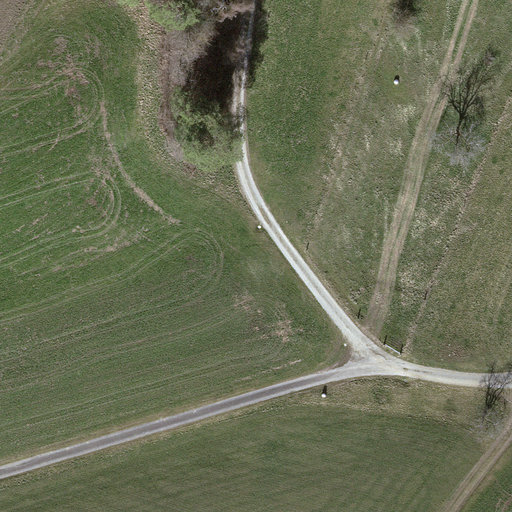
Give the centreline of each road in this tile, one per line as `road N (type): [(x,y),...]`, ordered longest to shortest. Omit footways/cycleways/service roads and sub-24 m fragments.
road 1 (track): [(251,0),(237,101),(241,164),(260,210),(375,366),(466,382),(511,381)]
road 2 (track): [(0,476),(375,366)]
